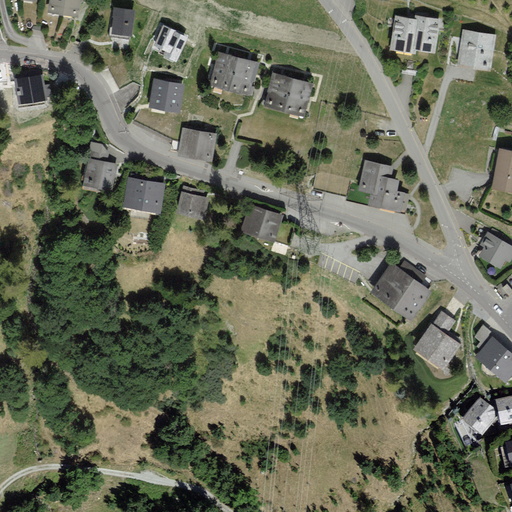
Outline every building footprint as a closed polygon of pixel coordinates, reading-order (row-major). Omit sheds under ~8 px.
[(84,0),(53,0),(52,12),(82,15),(84,0)] [(137,11),(117,9),(114,34),(134,37),(137,11)] [(418,19),(397,17),(394,49),(420,53),(420,49),(440,53),(444,19),(418,16),(418,19)] [(182,32),(167,25),(161,39),(176,46),(182,32)] [(498,34),(468,31),(464,65),(495,68),(498,34)] [(261,63),(222,53),(213,85),(252,95),(261,63)] [(313,82),(276,75),(270,107),(307,115),(313,82)] [(18,82),(22,108),(50,104),(46,78),(18,82)] [(188,84),(157,79),(153,106),(184,111),(188,84)] [(221,135),(187,129),(183,154),(217,159),(221,135)] [(112,145),(95,144),(90,186),(119,189),(122,163),(111,162),(112,145)] [(511,152),(504,151),(499,188),(511,190),(511,152)] [(396,167),(370,162),(365,190),(377,193),(375,206),(406,213),(411,194),(402,193),(403,181),(395,180),(396,167)] [(169,184),(135,180),(132,206),(166,210),(169,184)] [(213,196),(188,191),(184,212),(209,217),(213,196)] [(287,215),(256,207),(249,232),(281,241),(287,215)] [(511,246),(491,235),(482,256),(505,269),(511,261),(511,246)] [(397,265),(378,293),(415,319),(434,291),(425,284),(429,278),(408,264),(405,270),(397,265)] [(460,322),(446,313),(421,351),(448,369),(465,343),(452,335),(460,322)] [(511,375),(511,351),(488,326),(478,336),(484,343),(480,346),(485,351),(477,359),(493,376),(498,371),(507,380),(511,375)] [(495,409),(484,400),(466,423),(484,437),(498,420),(495,409)] [(511,402),(501,405),(506,427),(511,425),(511,402)]
